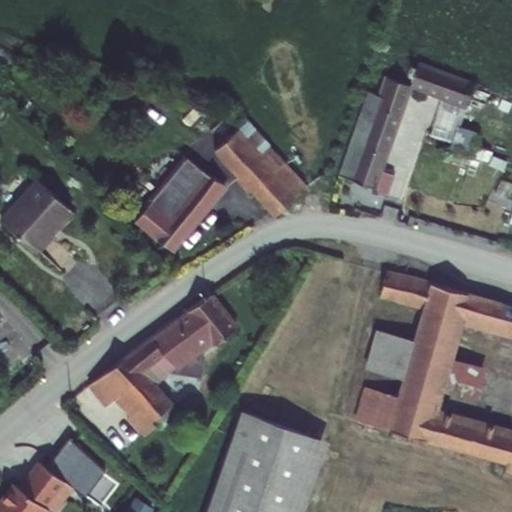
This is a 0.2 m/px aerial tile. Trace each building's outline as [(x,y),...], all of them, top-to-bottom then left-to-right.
[(404,83),(461,103),(468,82),(411,63),(404,83)] [(367,192),(386,198),(391,180),(373,174),(404,83),(380,76),(373,93),(363,89),(334,172),(369,185),(367,192)] [(228,109),(219,117),(253,152),(262,144),(228,109)] [(203,141),(271,213),(291,192),(266,166),(253,152),(219,117),(205,130),(210,135),(203,141)] [(452,121),(444,144),(464,150),(471,128),(452,121)] [(173,248),(216,178),(177,154),(133,224),(173,248)] [(274,157),(266,166),(291,192),(299,183),(274,157)] [(0,225),(0,232),(29,261),(45,245),(43,243),(66,219),(35,190),(0,225)] [(426,284),(379,273),(373,296),(418,309),(426,284)] [(358,390),(351,418),(487,457),(484,471),(511,478),(511,433),(431,410),(454,319),(511,334),(511,308),(426,284),(418,309),(410,342),(401,374),(394,400),(358,390)] [(123,419),(140,437),(152,427),(147,420),(165,404),(149,385),(140,374),(148,368),(157,379),(171,367),(189,375),(200,359),(192,349),(204,339),(209,346),(231,328),(204,294),(86,382),(106,404),(109,400),(125,417),(123,419)] [(410,342),(377,333),(368,365),(401,374),(410,342)] [(149,385),(157,379),(148,368),(140,374),(149,385)] [(165,404),(147,420),(152,427),(170,410),(165,404)] [(298,511),(322,439),(251,417),(220,511),(298,511)] [(10,479),(0,492),(0,511),(35,511),(42,504),(47,508),(67,483),(36,458),(16,484),(10,479)]
